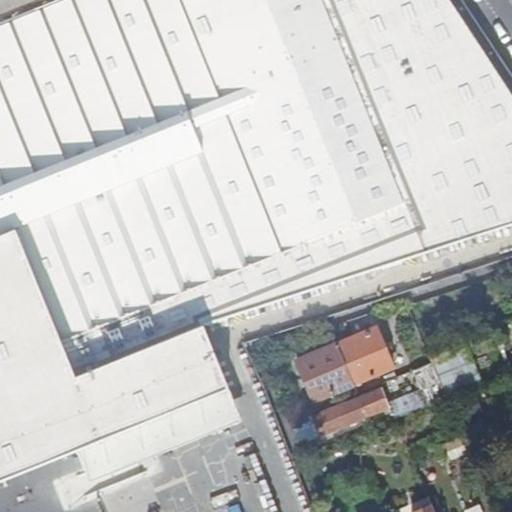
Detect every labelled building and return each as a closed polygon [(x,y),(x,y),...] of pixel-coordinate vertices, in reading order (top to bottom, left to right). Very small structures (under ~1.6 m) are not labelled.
[(0,0),(0,483),(78,453),(93,484),(245,424),(206,324),(511,223),(511,71),(500,53),(465,0),(0,0)] [(391,367),(374,328),(336,345),(352,384),(380,372),(384,381),(394,377),(390,367),(391,367)] [(444,343),(427,350),(447,398),(466,390),(452,356),(449,357),(444,343)] [(352,384),(336,345),(296,362),(314,401),(352,385),(352,384)] [(432,367),(430,361),(424,364),(427,369),(432,367)] [(431,374),(422,378),(430,395),(439,392),(431,374)] [(380,387),(311,418),(320,435),(388,406),(380,387)] [(474,395),(460,400),(466,417),(480,412),(474,395)] [(432,511),(429,503),(409,511),(432,511)]
